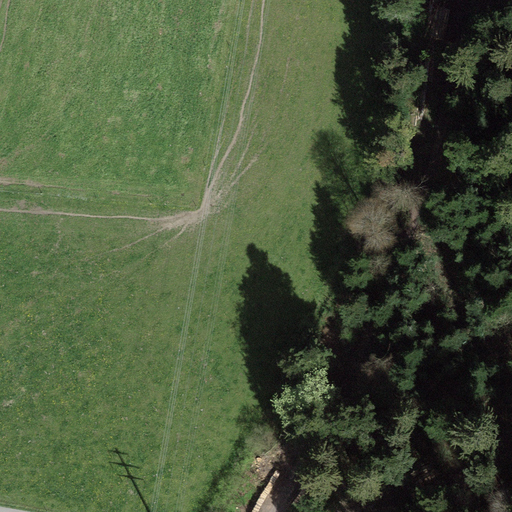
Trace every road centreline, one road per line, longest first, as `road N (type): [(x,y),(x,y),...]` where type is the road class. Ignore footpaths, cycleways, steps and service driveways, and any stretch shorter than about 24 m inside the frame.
road 1 (track): [(453,0),(440,110),(356,369),(287,511)]
road 2 (track): [(386,511),(511,440)]
